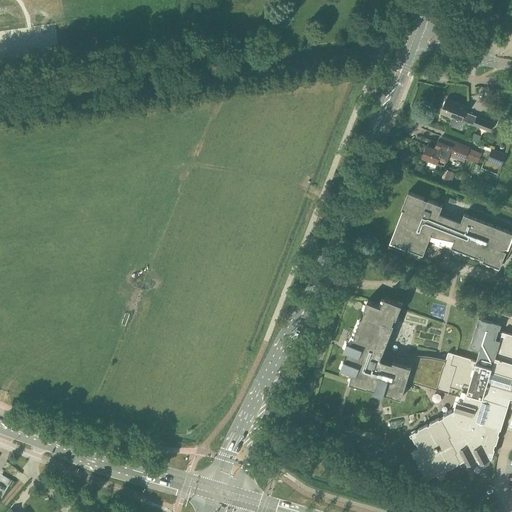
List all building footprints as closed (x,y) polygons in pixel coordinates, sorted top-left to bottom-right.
[(448,99),(442,112),(453,117),(450,124),(462,129),(465,122),(482,128),(490,132),(494,123),(485,120),(465,111),(467,107),(448,99)] [(509,129),(511,122),(502,118),(499,125),(509,129)] [(427,145),(423,157),(431,160),(429,165),(436,167),(437,163),(444,165),(446,162),(448,156),(464,162),(466,158),(476,162),(480,152),(470,148),(470,147),(442,136),(440,140),(438,139),(435,147),(438,148),(438,149),(427,145)] [(502,162),(505,154),(488,148),(486,156),(502,162)] [(449,185),(454,173),(445,169),(440,181),(449,185)] [(402,213),(389,247),(417,254),(409,251),(410,249),(424,254),(430,239),(437,240),(437,241),(440,242),(440,241),(446,243),(447,243),(448,241),(453,243),(453,245),(459,248),(458,249),(462,251),(462,250),(468,253),(469,253),(480,257),(484,259),(483,261),(500,267),(506,252),(509,253),(505,260),(506,261),(511,248),(511,232),(497,226),(493,225),(465,213),(461,222),(440,213),(443,205),(429,199),(429,200),(425,198),(409,191),(402,209),(404,209),(402,213)] [(345,358),(341,367),(353,372),(350,381),(368,387),(368,386),(370,386),(376,388),(375,392),(384,395),(385,392),(391,393),(393,394),(392,395),(402,398),(408,380),(437,389),(460,396),(455,410),(448,414),(412,433),(416,442),(418,441),(420,447),(413,450),(428,478),(438,473),(440,478),(446,474),(447,474),(444,470),(447,468),(451,466),(467,458),(469,462),(480,457),(483,461),(492,456),(504,416),(502,415),(504,410),(508,396),(511,397),(511,333),(503,331),(503,332),(499,331),(501,324),(479,317),(470,346),(480,349),(477,361),(471,359),(449,353),(448,352),(446,359),(407,354),(406,354),(384,350),(395,323),(393,322),(395,319),(395,317),(397,318),(402,304),(385,297),(382,305),(375,302),(368,300),(365,308),(364,309),(365,310),(365,311),(363,317),(361,316),(355,334),(356,335),(355,338),(353,342),(348,340),(344,349),(349,351),(348,354),(346,358),(345,358)]
